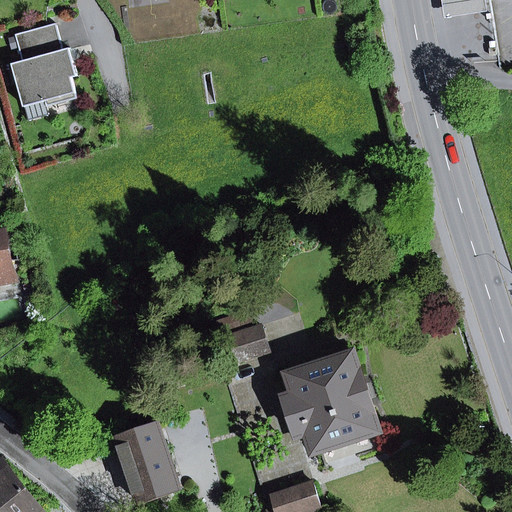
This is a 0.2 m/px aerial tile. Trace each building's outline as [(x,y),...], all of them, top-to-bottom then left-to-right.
[(486,1),(482,1),(481,0),(443,0),(445,11),(486,4),(486,1)] [(78,99),(73,78),(78,76),(71,49),(64,50),(57,24),(16,35),(24,62),(13,64),(25,107),(26,107),(46,102),(48,107),(78,99)] [(29,121),(50,116),(48,107),(46,102),(26,107),(29,121)] [(0,271),(13,269),(6,232),(0,232),(0,271)] [(0,283),(15,281),(13,269),(0,271),(0,283)] [(230,365),(271,352),(262,326),(222,339),(230,365)] [(380,431),(355,353),(289,375),(296,394),(286,397),(299,437),(309,433),(315,453),(380,431)] [(119,438),(140,504),(181,490),(160,425),(119,438)] [(0,502),(8,511),(45,511),(47,511),(5,461),(0,464),(0,502)] [(277,511),(311,511),(322,509),(313,482),(273,495),(277,511)] [(0,511),(8,511),(0,502),(0,511)]
